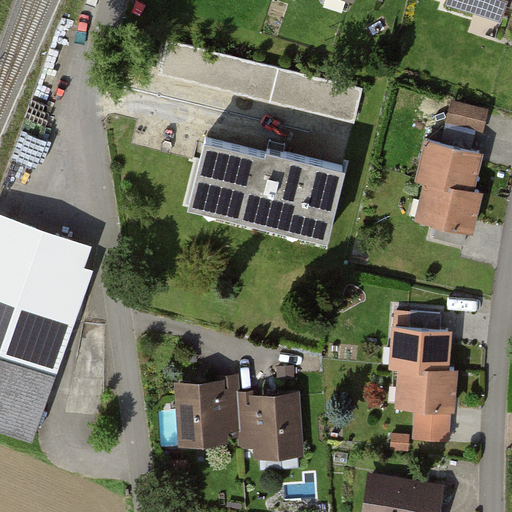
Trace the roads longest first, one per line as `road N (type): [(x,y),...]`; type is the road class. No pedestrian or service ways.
road 1 (unclassified): [(148,511),(93,103),(116,0)]
road 2 (residential): [(494,511),(497,371),(511,266)]
